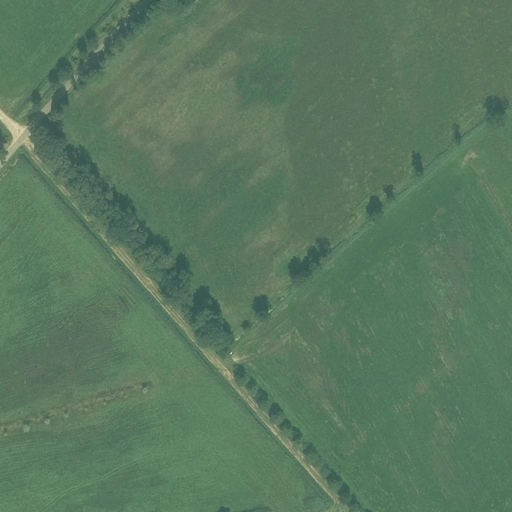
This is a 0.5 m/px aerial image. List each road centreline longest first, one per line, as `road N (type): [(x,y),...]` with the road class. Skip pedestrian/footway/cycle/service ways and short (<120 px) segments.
road 1 (track): [(22,138),(350,511)]
road 2 (unclassified): [(0,162),(149,0)]
